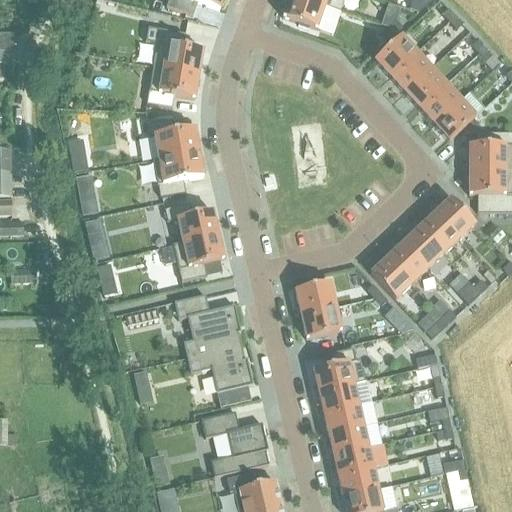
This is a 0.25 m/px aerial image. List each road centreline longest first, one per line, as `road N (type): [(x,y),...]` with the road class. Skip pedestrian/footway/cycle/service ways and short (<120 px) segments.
road 1 (residential): [(246,33),(334,68),(412,152),(418,174),(405,197),(345,253),(255,276)]
road 2 (residential): [(255,276),(218,114),(246,33)]
road 3 (residential): [(303,464),(255,276)]
